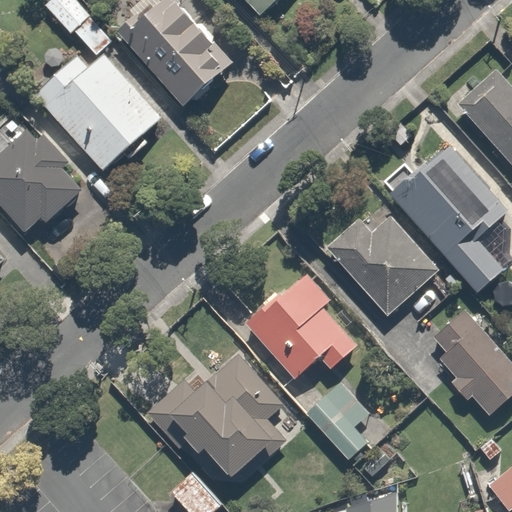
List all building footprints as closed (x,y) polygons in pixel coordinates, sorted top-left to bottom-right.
[(72,29),(90,12),(79,0),(46,0),(44,3),(69,31),(72,29)] [(229,57),(178,0),(153,0),(117,32),(178,101),(229,57)] [(245,0),(255,12),(269,0),(245,0)] [(90,12),(72,29),(93,53),(112,36),(90,12)] [(86,64),(73,49),(31,87),(102,166),(161,113),(103,48),(86,64)] [(511,85),(494,67),(455,103),(511,162),(511,85)] [(64,165),(69,160),(39,127),(34,132),(26,123),(0,147),(0,207),(28,237),(76,193),(72,189),(79,182),(64,165)] [(505,207),(449,142),(418,169),(413,163),(385,187),(475,290),(503,266),(475,234),(505,207)] [(440,265),(389,209),(375,222),(364,210),(326,246),(387,313),(440,265)] [(315,350),(324,362),(356,335),(302,270),(241,322),(285,375),(315,350)] [(511,361),(462,302),(427,331),(441,346),(434,351),(484,411),(511,387),(511,361)] [(202,449),(232,484),(289,435),(272,414),(286,402),(241,349),(208,377),(201,368),(186,380),(182,376),(145,408),(164,431),(170,426),(195,455),(202,449)] [(384,432),(338,381),(304,411),(350,462),(384,432)] [(511,511),(511,455),(483,478),(510,511),(511,511)] [(219,495),(194,466),(169,489),(189,511),(209,511),(224,500),(219,495)] [(396,511),(398,494),(347,491),(345,511),(396,511)]
